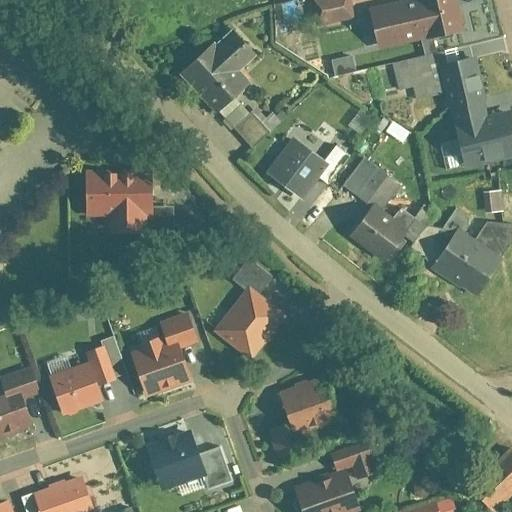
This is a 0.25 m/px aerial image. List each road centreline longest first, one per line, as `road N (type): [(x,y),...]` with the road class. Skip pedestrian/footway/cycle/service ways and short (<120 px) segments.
road 1 (residential): [(60,0),(233,183),(352,289)]
road 2 (residential): [(223,394),(0,471)]
road 3 (residential): [(352,289),(511,412)]
road 4 (residential): [(352,289),(304,349),(223,394)]
road 5 (residential): [(223,394),(267,511)]
